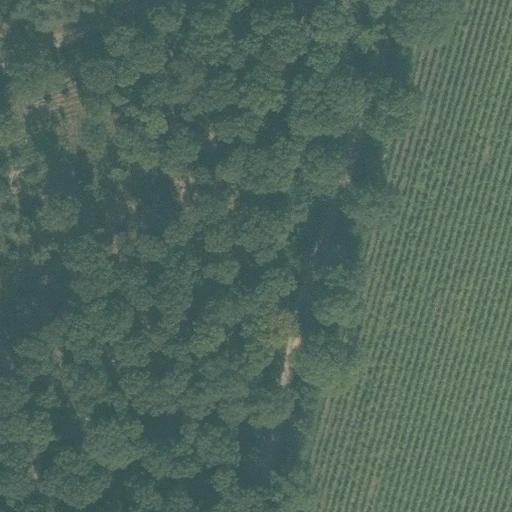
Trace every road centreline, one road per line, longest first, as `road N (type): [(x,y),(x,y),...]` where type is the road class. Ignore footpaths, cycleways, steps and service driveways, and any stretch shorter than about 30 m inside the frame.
road 1 (track): [(392,0),(250,511)]
road 2 (track): [(0,65),(155,0)]
